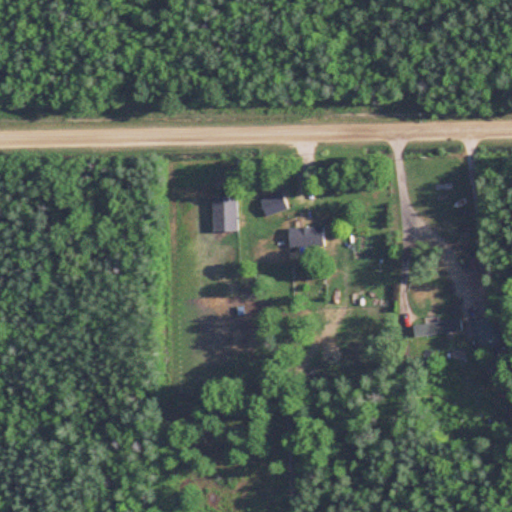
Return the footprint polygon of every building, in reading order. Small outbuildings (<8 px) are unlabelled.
[(287,208),(280,193),(261,201),(267,216),(287,208)] [(236,196),(213,196),(213,231),(236,231),(236,196)] [(475,225),(445,225),(445,240),(475,239),(475,225)] [(288,228),(288,247),(324,247),(324,228),(288,228)] [(471,322),(481,351),(502,344),(492,315),(471,322)] [(412,325),(414,338),(461,332),(459,320),(412,325)]
